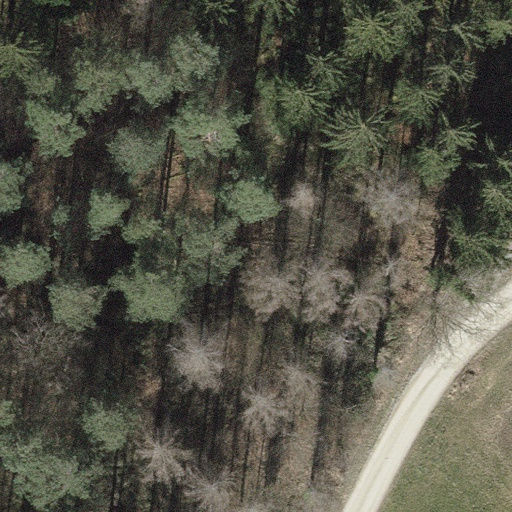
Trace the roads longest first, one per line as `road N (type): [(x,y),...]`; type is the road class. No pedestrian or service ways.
road 1 (track): [(334,511),(388,414),(511,302)]
road 2 (track): [(511,175),(388,414)]
